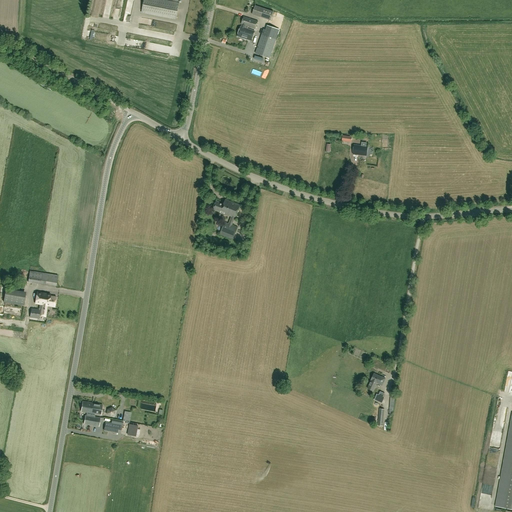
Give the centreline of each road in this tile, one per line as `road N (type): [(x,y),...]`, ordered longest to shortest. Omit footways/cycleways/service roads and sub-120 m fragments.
road 1 (tertiary): [(49,511),(110,158),(131,111)]
road 2 (unclassified): [(511,209),(412,216),(350,207),(274,185),(184,141)]
road 3 (unknown): [(399,370),(425,216)]
road 4 (unclassified): [(131,111),(0,41)]
road 5 (tertiary): [(184,141),(213,0)]
